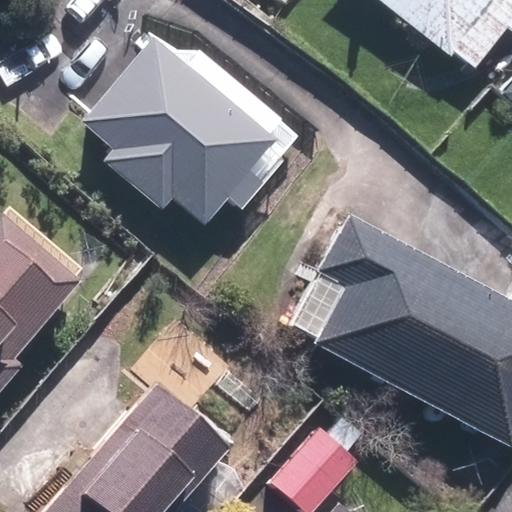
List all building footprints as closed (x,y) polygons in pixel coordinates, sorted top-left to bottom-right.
[(439,52),(461,69),(490,31),(506,42),(511,33),(511,0),(359,0),(435,58),(439,52)] [(156,200),(187,226),(257,140),(131,40),(64,123),(96,149),(84,163),(146,213),(156,200)] [(317,345),(511,449),(511,446),(511,296),(507,305),(340,216),(311,273),(319,278),(293,326),(319,340),(317,345)] [(0,369),(2,368),(0,365),(0,348),(57,281),(0,233),(0,369)] [(147,511),(202,446),(128,386),(73,453),(71,452),(21,511),(147,511)] [(298,511),(337,468),(301,436),(253,490),(277,511),(298,511)] [(397,509),(400,511),(427,511),(433,505),(414,489),(397,509)]
